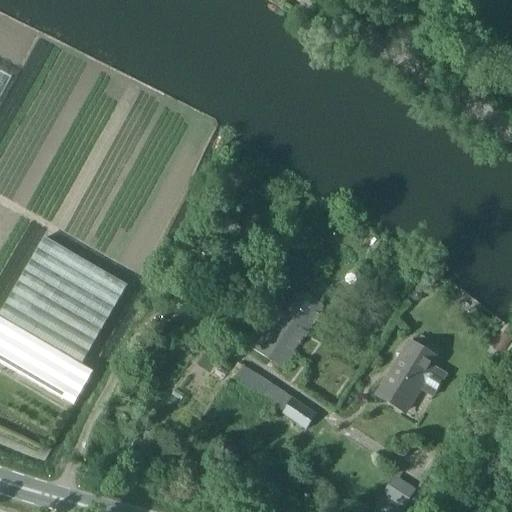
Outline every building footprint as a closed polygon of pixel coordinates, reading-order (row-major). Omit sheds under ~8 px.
[(0,96),(11,77),(0,70),(0,96)] [(327,192),(335,178),(257,131),(249,145),(327,192)] [(46,238),(0,316),(0,363),(73,408),(96,369),(83,362),(127,285),(46,238)] [(321,307),(294,289),(255,350),(281,368),(321,307)] [(427,345),(415,337),(411,344),(410,343),(378,395),(405,412),(419,389),(433,398),(448,374),(434,366),(437,360),(423,352),(427,345)] [(316,415),(292,399),(282,414),(307,430),(316,415)] [(416,489),(394,475),(383,495),(404,508),(416,489)]
